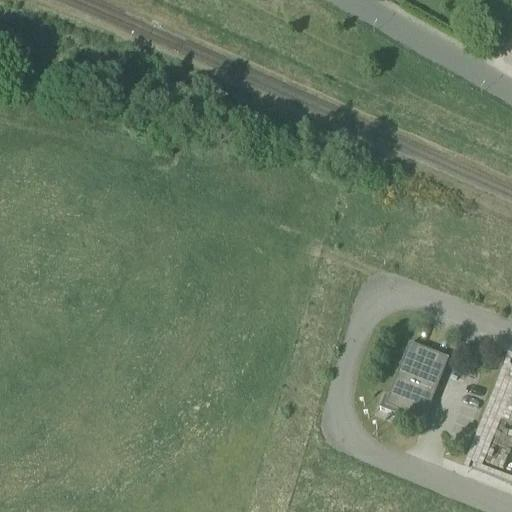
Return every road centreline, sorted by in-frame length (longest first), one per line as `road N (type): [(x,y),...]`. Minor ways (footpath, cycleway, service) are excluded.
road 1 (unclassified): [(511,509),(356,448),(342,415),(342,378),(364,317),(393,292),(511,327)]
road 2 (unclassified): [(511,93),(349,0)]
